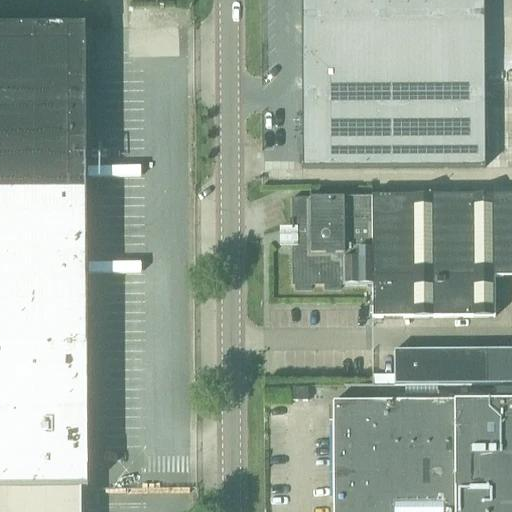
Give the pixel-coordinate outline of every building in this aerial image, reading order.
[(300,0),(301,170),(354,169),(483,169),(482,0),(300,0)] [(0,511),(79,511),(79,489),(87,489),(86,26),(0,26),(0,511)] [(287,231),(287,235),(287,238),(511,237),(511,196),(371,197),(371,199),(290,200),(290,231),(287,231)] [(339,287),(365,287),(371,287),(371,320),(494,319),(494,279),(511,278),(511,237),(287,238),(287,246),(291,246),(291,287),(294,287),(294,291),(310,291),(310,287),(323,287),(323,291),(339,291),(339,287)] [(511,385),(511,352),(393,353),(393,376),(371,376),(371,386),(511,385)] [(291,402),(306,402),(306,389),(291,389),(291,402)] [(331,511),(511,511),(511,391),(492,391),(492,403),(331,404),(331,511)]
